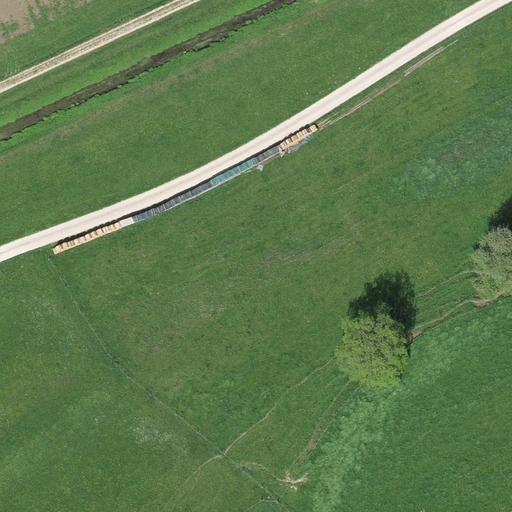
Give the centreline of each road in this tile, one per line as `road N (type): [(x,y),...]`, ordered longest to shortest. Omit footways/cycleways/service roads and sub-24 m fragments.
road 1 (track): [(493,0),(224,164),(0,255)]
road 2 (track): [(0,89),(190,0)]
